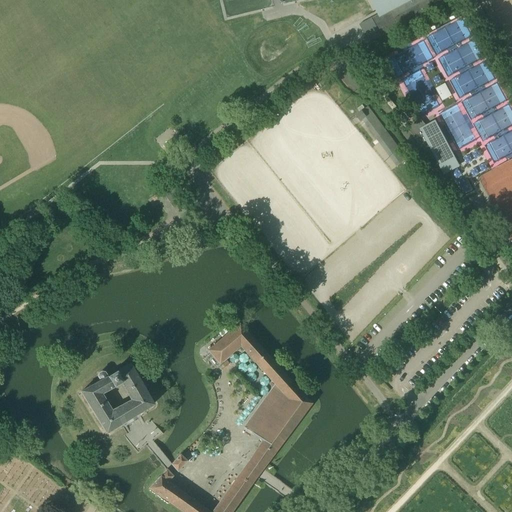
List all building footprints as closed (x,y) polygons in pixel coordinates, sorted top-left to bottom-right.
[(381,35),(445,2),(443,0),(388,0),(390,1),(392,0),(395,6),(372,18),(381,35)] [(372,112),(368,106),(356,115),(361,120),(372,112)] [(458,166),(443,136),(437,139),(419,117),(406,127),(425,150),(425,149),(423,147),(429,144),(444,173),(458,166)] [(173,138),(165,144),(173,153),(181,147),(173,138)] [(179,195),(171,183),(161,191),(170,202),(179,195)] [(471,272),(475,276),(480,272),(477,268),(471,272)] [(260,441),(249,462),(250,462),(260,469),(260,470),(261,470),(310,404),(239,324),(207,351),(219,364),(240,346),(275,386),(272,390),(271,390),(270,390),(271,391),(265,399),(265,398),(264,399),(265,400),(258,408),(257,408),(258,409),(251,418),(251,417),(250,418),(245,426),(244,426),(244,427),(252,432),(251,433),(260,441)] [(98,374),(97,377),(100,381),(81,392),(106,434),(120,425),(131,418),(153,405),(129,365),(107,377),(104,373),(101,372),(98,374)] [(180,455),(171,464),(171,465),(177,472),(186,461),(180,455)] [(149,488),(182,511),(230,511),(257,476),(256,475),(256,476),(255,475),(255,476),(245,469),(245,468),(244,467),(211,511),(208,511),(167,482),(173,476),(166,469),(149,488)]
